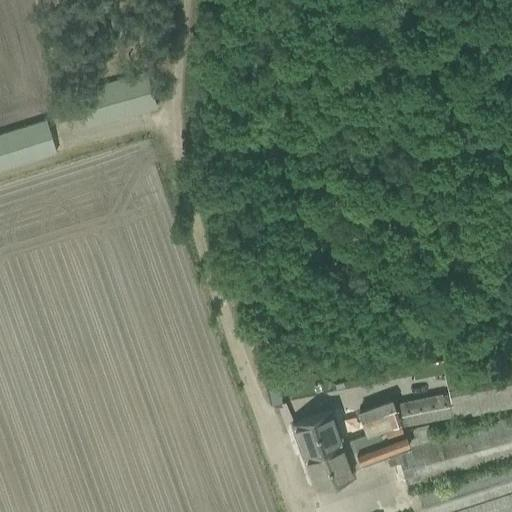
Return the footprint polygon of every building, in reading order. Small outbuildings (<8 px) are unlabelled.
[(151,0),(143,44),(159,48),(168,0),(151,0)] [(103,83),(58,95),(63,114),(80,110),(85,125),(156,106),(145,69),(102,79),(103,83)] [(0,168),(56,151),(44,117),(0,131),(0,168)] [(252,362),(272,356),(261,322),(255,324),(255,323),(241,328),(252,362)] [(511,337),(493,341),(495,352),(442,363),(448,390),(440,392),(440,391),(392,401),(390,395),(356,408),(365,434),(382,428),(382,425),(398,420),(397,413),(399,413),(401,424),(452,413),(453,416),(511,403),(511,337)] [(266,390),(298,383),(298,379),(316,375),(315,368),(297,371),(294,355),(261,362),(266,390)] [(321,394),(366,385),(363,373),(318,381),(321,394)] [(290,422),(301,454),(342,441),(330,407),(290,422)] [(313,486),(353,472),(351,468),(359,464),(359,463),(385,454),(387,462),(398,459),(405,486),(511,456),(511,413),(430,435),(429,432),(437,430),(435,421),(427,423),(427,422),(401,427),(401,425),(382,428),(365,434),(342,441),(301,454),(313,486)] [(422,511),(434,511),(511,486),(511,459),(417,491),(422,511)] [(511,511),(511,490),(443,511),(511,511)]
